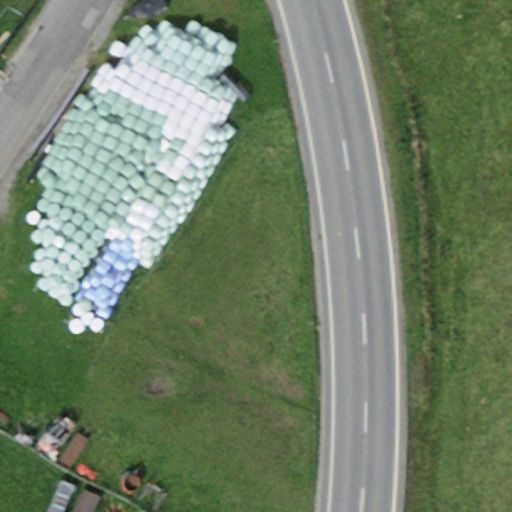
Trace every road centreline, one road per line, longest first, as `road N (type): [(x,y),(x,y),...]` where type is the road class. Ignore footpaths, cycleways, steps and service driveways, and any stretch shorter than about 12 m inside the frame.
road 1 (residential): [(313,0),(358,217),(368,367),(363,511)]
road 2 (residential): [(0,130),(83,0)]
